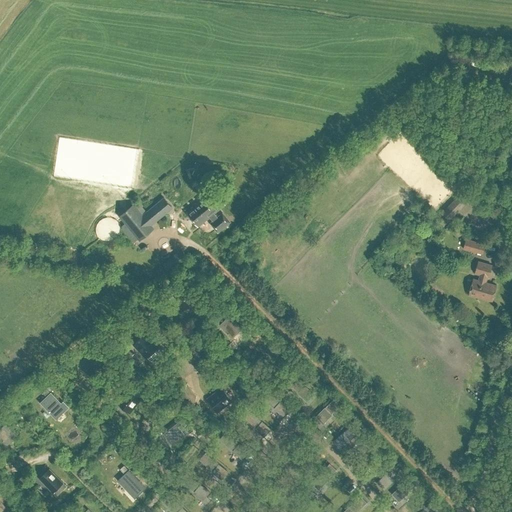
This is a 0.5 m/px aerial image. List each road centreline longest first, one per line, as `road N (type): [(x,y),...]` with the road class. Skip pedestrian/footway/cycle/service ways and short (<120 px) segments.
road 1 (track): [(461,511),(216,251),(164,239)]
road 2 (unclassified): [(471,511),(511,373)]
